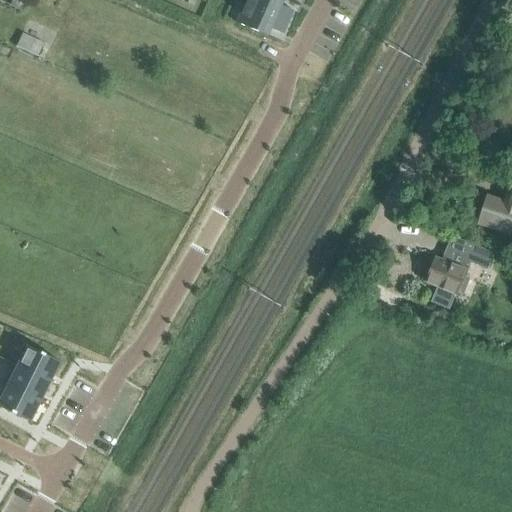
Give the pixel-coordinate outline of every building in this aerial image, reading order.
[(246,0),(245,4),(289,23),(294,12),(281,7),(284,0),(246,0)] [(245,4),(236,23),(267,37),(269,35),(271,29),(283,35),(289,23),(245,4)] [(21,42),(17,50),(39,60),(43,52),(21,42)] [(477,223),(476,226),(511,237),(511,198),(507,197),(508,196),(505,195),(503,201),(486,195),(485,197),(487,198),(478,224),(477,223)] [(436,259),(427,283),(436,288),(430,303),(447,311),(454,295),(456,296),(457,293),(463,296),(470,279),(464,277),(469,266),(469,263),(487,270),(493,255),(452,238),(442,261),(436,259)] [(18,366),(17,367),(50,384),(61,363),(27,347),(18,366)] [(13,364),(3,384),(41,403),(50,384),(17,367),(18,366),(13,364)] [(3,384),(0,391),(0,407),(31,423),(41,403),(3,384)]
